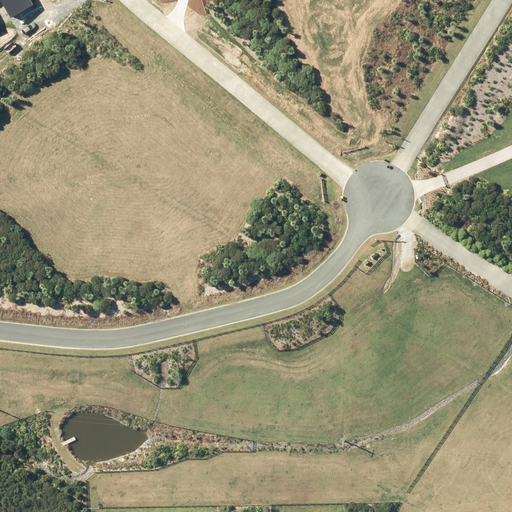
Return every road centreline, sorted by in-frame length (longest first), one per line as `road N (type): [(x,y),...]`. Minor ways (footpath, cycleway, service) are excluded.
road 1 (unclassified): [(381,193),(346,250),(296,293),(176,329),(110,339),(0,330)]
road 2 (residential): [(381,193),(133,0)]
road 3 (unclassified): [(381,193),(496,0)]
